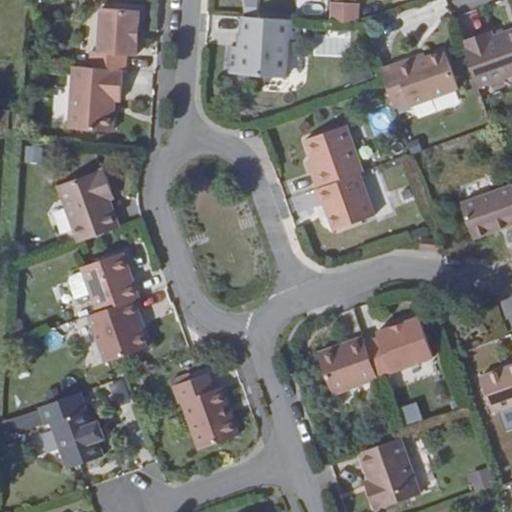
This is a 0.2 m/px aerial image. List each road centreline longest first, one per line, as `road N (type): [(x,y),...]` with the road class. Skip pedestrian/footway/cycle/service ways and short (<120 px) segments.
road 1 (residential): [(175,136),(149,165),(147,191),(175,286),(196,315),(223,327),(253,327)]
road 2 (residential): [(511,284),(388,269),(287,299)]
road 3 (residential): [(287,299),(242,166),(218,145),(175,136)]
road 4 (residential): [(253,327),(311,511)]
road 5 (residential): [(182,0),(175,136)]
